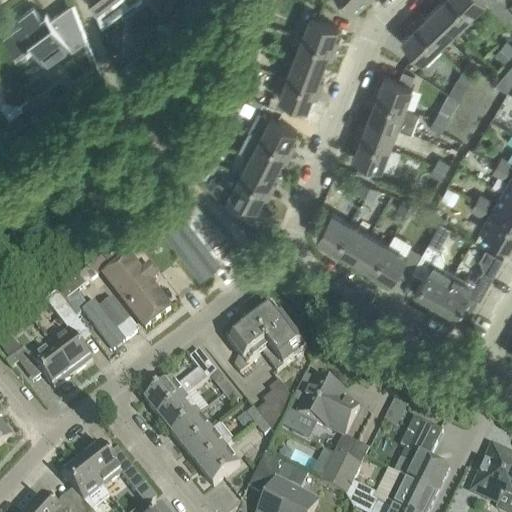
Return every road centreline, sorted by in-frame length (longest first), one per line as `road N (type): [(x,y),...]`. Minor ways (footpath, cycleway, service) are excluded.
road 1 (residential): [(279,260),(374,26),(402,0)]
road 2 (residential): [(279,260),(478,376)]
road 3 (residential): [(104,399),(279,260)]
road 4 (residential): [(193,511),(104,399)]
